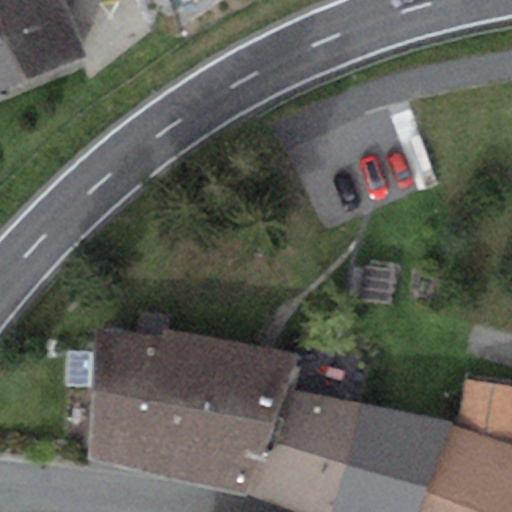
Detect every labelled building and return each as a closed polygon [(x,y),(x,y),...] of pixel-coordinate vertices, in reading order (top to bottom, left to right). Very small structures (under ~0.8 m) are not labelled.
[(0,0),(0,83),(80,51),(59,0),(0,0)] [(138,338),(106,336),(105,350),(70,348),(68,381),(102,384),(99,453),(142,457),(190,472),(246,485),(278,392),(290,356),(260,351),(170,334),(171,313),(140,311),(138,338)] [(464,434),(448,428),(413,511),(511,511),(511,388),(474,383),(468,396),(464,434)] [(323,511),(329,511),(358,413),(278,392),(246,485),(279,494),(323,511)] [(413,511),(448,428),(438,423),(374,410),(372,415),(358,413),(329,511),(413,511)]
